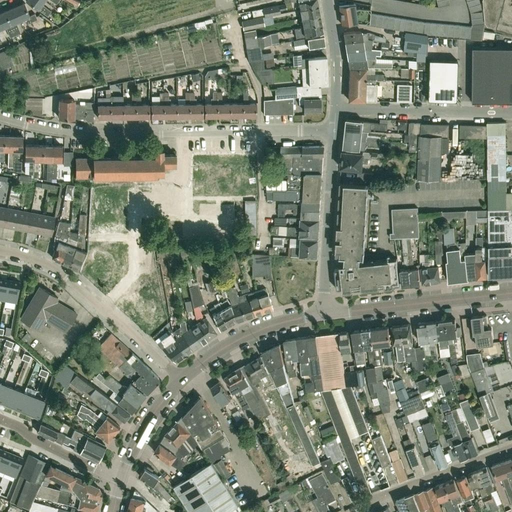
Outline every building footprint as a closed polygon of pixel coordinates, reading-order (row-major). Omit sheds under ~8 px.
[(44,1),(43,0),(26,0),(47,16),(51,10),(42,4),(44,1)] [(303,0),(298,1),(300,10),(318,6),(316,0),(303,0)] [(511,0),(482,0),(485,23),(488,26),(496,28),(496,29),(511,33),(511,0)] [(14,7),(20,20),(24,18),(26,24),(37,19),(34,14),(29,16),(24,3),(14,7)] [(480,3),(469,7),(471,13),(482,9),(480,3)] [(286,4),(271,7),(251,11),(252,17),(264,15),(265,17),(281,14),(280,11),(287,9),(286,4)] [(369,22),(370,10),(355,8),(355,4),(339,6),(342,25),(369,22)] [(318,6),(300,10),(301,18),(320,15),(318,6)] [(20,20),(14,7),(5,11),(15,35),(20,33),(15,22),(20,20)] [(15,35),(5,11),(0,12),(0,25),(1,29),(5,27),(10,37),(15,35)] [(320,15),(301,18),(303,27),(304,27),(321,23),(320,15)] [(264,25),(262,17),(242,21),(244,29),(264,25)] [(296,38),(305,36),(323,33),(321,23),(304,27),(303,27),(294,29),(296,38)] [(484,23),(472,25),(472,27),(471,38),(471,39),(482,39),(484,23)] [(255,34),(253,28),(243,30),(245,39),(253,38),(253,35),(255,34)] [(352,31),(343,33),(345,42),(367,39),(372,40),(374,35),(368,33),(361,33),(361,32),(352,31)] [(261,46),(272,44),(270,34),(243,40),(245,49),(246,48),(246,49),(261,46)] [(325,45),(323,36),(293,41),(294,46),(298,45),(308,44),(308,47),(325,45)] [(414,52),(416,52),(427,53),(427,38),(426,43),(423,42),(403,39),(406,43),(414,44),(414,52)] [(367,39),(345,42),(346,51),(364,49),(371,50),(372,40),(367,39)] [(0,51),(0,53),(5,68),(18,64),(17,59),(34,53),(30,42),(0,51)] [(381,46),(380,50),(388,51),(389,43),(385,43),(385,47),(381,46)] [(262,60),(261,46),(246,49),(247,57),(250,62),(262,60)] [(511,47),(473,47),(472,102),(511,102),(511,47)] [(364,49),(346,51),(348,60),(365,58),(375,58),(375,56),(380,56),(380,50),(371,50),(364,49)] [(416,52),(416,61),(426,61),(427,53),(416,52)] [(326,66),(326,57),(301,58),(302,68),(321,66),(326,66)] [(365,58),(348,60),(349,66),(367,67),(392,68),(392,64),(375,63),(375,58),(365,58)] [(267,68),(275,67),(274,59),(266,60),(267,68)] [(429,59),(427,100),(456,101),(457,62),(457,60),(429,59)] [(255,72),(256,72),(264,72),(264,71),(262,60),(250,62),(255,72)] [(321,66),(302,68),(302,77),(327,75),(326,66),(321,66)] [(349,68),(349,79),(375,80),(382,80),(385,80),(385,76),(375,75),(365,75),(365,69),(349,68)] [(205,79),(210,79),(217,79),(217,69),(208,71),(205,76),(205,79)] [(415,69),(414,69),(408,69),(401,69),(401,78),(408,78),(414,78),(415,69)] [(264,72),(256,72),(262,83),(263,87),(264,87),(268,87),(268,86),(266,71),(264,71),(264,72)] [(303,86),(296,86),(275,89),(275,99),(297,97),(299,97),(304,96),(305,97),(311,97),(310,90),(318,89),(318,85),(320,85),(320,84),(328,84),(327,75),(302,77),(303,86)] [(377,85),(375,85),(375,80),(349,79),(348,100),(376,101),(377,85)] [(396,101),(411,102),(412,85),(397,85),(396,101)] [(243,86),(243,92),(243,103),(243,116),(256,116),(256,103),(248,103),(248,92),(247,86),(243,86)] [(190,104),(190,117),(203,116),(202,104),(196,104),(196,99),(194,99),(194,92),(189,92),(189,99),(190,104)] [(211,98),(211,104),(204,104),(204,116),(217,116),(217,92),(212,92),(212,98),(211,98)] [(230,116),(230,104),(218,104),(218,99),(222,99),(222,92),(217,92),(217,116),(230,116)] [(164,117),(164,104),(163,93),(159,93),(159,100),(159,104),(151,104),(151,117),(164,117)] [(163,93),(164,104),(164,117),(177,117),(177,104),(170,104),(170,100),(168,100),(168,93),(164,93),(163,93)] [(303,111),(320,111),(319,98),(305,98),(305,97),(304,96),(299,97),(299,104),(303,104),(303,111)] [(59,100),(59,109),(93,110),(93,109),(94,109),(94,103),(85,103),(85,105),(74,105),(74,100),(59,100)] [(243,103),(230,104),(230,116),(243,116),(243,103)] [(136,105),(136,117),(149,117),(149,104),(136,105)] [(190,104),(177,104),(177,117),(190,117),(190,104)] [(109,105),(97,105),(97,118),(109,117),(109,105)] [(122,105),(115,105),(109,105),(109,117),(123,117),(122,105)] [(122,105),(123,117),(136,117),(136,105),(122,105)] [(59,118),(60,118),(84,118),(84,116),(86,117),(86,121),(93,121),(93,110),(59,109),(59,118)] [(346,119),(345,129),(362,131),(362,128),(387,130),(387,124),(363,121),(346,119)] [(488,122),(488,125),(488,139),(488,200),(488,209),(506,209),(506,122),(488,122)] [(345,129),(344,138),(361,140),(380,142),(380,137),(368,136),(368,132),(362,131),(345,129)] [(13,135),(4,135),(4,150),(8,150),(8,167),(13,167),(13,161),(13,135)] [(23,136),(13,135),(13,161),(18,161),(18,151),(22,151),(23,136)] [(413,144),(419,144),(420,137),(420,135),(414,135),(410,135),(409,143),(413,144)] [(431,137),(426,137),(420,137),(419,144),(419,153),(417,179),(439,180),(441,151),(448,151),(448,137),(443,137),(437,137),(431,137)] [(361,140),(344,138),(343,148),(363,150),(364,149),(365,147),(379,148),(380,142),(361,140)] [(29,160),(29,171),(29,175),(33,175),(34,171),(35,145),(25,145),(25,160),(29,160)] [(43,145),(35,145),(34,171),(33,175),(33,178),(38,178),(38,171),(38,160),(43,160),(43,145)] [(51,181),(52,146),(43,145),(43,160),(47,160),(47,180),(51,181)] [(288,174),(293,174),(305,174),(322,174),(324,145),(281,147),(281,156),(281,160),(280,167),(281,173),(288,174)] [(62,146),(52,146),(51,181),(56,181),(56,161),(61,161),(62,146)] [(175,165),(175,157),(175,154),(163,154),(163,149),(155,150),(155,157),(118,157),(118,156),(114,156),(114,157),(76,158),(76,177),(156,176),(156,174),(163,174),(163,170),(168,170),(168,165),(175,165)] [(341,162),(341,168),(362,170),(363,164),(368,164),(369,159),(372,160),(372,158),(379,159),(380,153),(364,152),(364,151),(343,149),(341,162)] [(64,152),(64,166),(73,166),(73,152),(64,152)] [(206,158),(206,175),(216,175),(216,157),(206,158)] [(216,157),(216,175),(225,175),(225,157),(216,157)] [(225,157),(225,175),(235,175),(235,157),(225,157)] [(235,157),(235,175),(245,175),(244,157),(235,157)] [(244,157),(245,175),(255,175),(254,157),(244,157)] [(196,158),(196,176),(206,175),(206,158),(196,158)] [(357,181),(367,181),(374,182),(374,173),(358,172),(357,181)] [(304,190),(305,174),(293,174),(288,174),(287,190),(288,190),(304,190)] [(304,190),(303,200),(320,201),(322,174),(305,174),(304,190)] [(384,288),(393,287),(393,283),(399,283),(396,258),(389,259),(389,263),(383,264),(382,260),(375,261),(375,264),(359,266),(360,257),(364,257),(364,250),(361,249),(361,243),(365,243),(365,235),(361,235),(362,228),(366,228),(366,221),(362,221),(363,214),(367,214),(367,207),(363,206),(364,199),(367,200),(368,184),(340,183),(340,192),(343,192),(343,197),(339,197),(339,206),(343,206),(342,212),(338,211),(338,220),(342,221),(341,226),(338,226),(337,235),(341,235),(341,240),(337,240),(336,249),(340,249),(340,256),(345,256),(344,264),(343,264),(344,268),(334,269),(337,289),(343,289),(343,292),(352,291),(352,288),(361,287),(362,290),(379,289),(379,285),(384,284),(384,288)] [(73,203),(75,185),(68,184),(67,184),(64,201),(70,202),(73,203)] [(273,190),(273,200),(288,200),(288,190),(287,190),(273,190)] [(294,209),(294,210),(310,210),(311,209),(320,210),(320,201),(303,200),(303,201),(302,201),(301,204),(279,203),(278,209),(285,209),(294,209)] [(96,207),(96,230),(106,230),(106,212),(106,207),(96,207)] [(115,207),(115,211),(115,230),(126,230),(125,207),(115,207)] [(419,237),(418,222),(418,213),(418,207),(392,209),(393,232),(390,233),(390,238),(401,238),(410,237),(419,237)] [(19,210),(7,208),(4,227),(16,229),(19,210)] [(489,259),(489,256),(497,256),(511,254),(511,208),(506,209),(488,209),(488,259),(489,259)] [(319,219),(320,210),(311,209),(310,210),(294,210),(293,214),(301,215),(300,218),(319,219)] [(16,229),(27,231),(31,212),(19,210),(16,229)] [(106,212),(106,230),(115,230),(115,211),(106,212)] [(442,211),(442,216),(442,217),(445,217),(445,219),(452,219),(452,217),(466,217),(466,211),(452,211),(442,211)] [(27,231),(39,233),(43,215),(31,212),(27,231)] [(428,222),(428,217),(427,212),(418,213),(418,222),(428,222)] [(78,270),(85,251),(81,250),(81,245),(82,240),(83,235),(84,234),(86,214),(79,214),(76,248),(69,265),(78,270)] [(39,233),(51,235),(55,217),(43,215),(39,233)] [(301,223),(300,227),(319,228),(319,219),(300,218),(290,218),(289,222),(301,223)] [(69,234),(69,232),(70,224),(59,221),(56,235),(60,237),(58,243),(55,242),(53,245),(56,246),(52,257),(52,258),(61,262),(67,244),(66,244),(69,234)] [(287,235),(299,236),(318,236),(319,228),(300,227),(287,226),(287,235)] [(453,228),(443,228),(444,244),(446,244),(454,243),(453,228)] [(283,237),(273,236),(273,245),(283,245),(283,237)] [(408,252),(412,252),(410,237),(401,238),(403,252),(408,252)] [(300,243),(300,247),(318,248),(318,239),(294,238),(294,242),(300,243)] [(435,264),(443,264),(444,264),(443,254),(442,241),(434,241),(435,264)] [(468,279),(465,253),(464,248),(466,248),(466,242),(454,243),(446,244),(447,252),(446,252),(446,261),(448,280),(468,279)] [(76,248),(67,244),(61,262),(69,265),(76,248)] [(318,248),(300,247),(292,246),(292,256),(317,258),(318,248)] [(476,247),(476,252),(475,261),(477,277),(486,276),(485,261),(482,261),(482,247),(476,247)] [(408,252),(408,255),(411,285),(420,284),(418,268),(414,268),(412,252),(408,252)] [(465,253),(468,279),(477,278),(477,277),(475,261),(476,252),(465,253)] [(252,264),(271,264),(271,255),(253,254),(252,264)] [(423,268),(420,268),(422,284),(431,283),(430,267),(429,254),(424,254),(424,258),(424,261),(422,262),(423,268)] [(499,275),(511,274),(511,254),(497,256),(499,275)] [(400,270),(401,286),(411,285),(408,255),(403,255),(405,269),(400,270)] [(488,259),(488,276),(498,276),(499,275),(497,256),(489,256),(489,259),(488,259)] [(431,283),(440,282),(438,266),(430,267),(431,283)] [(0,278),(0,297),(5,298),(8,280),(0,278)] [(149,278),(142,285),(155,298),(156,297),(162,290),(149,278)] [(8,280),(5,298),(16,300),(19,282),(8,280)] [(226,289),(224,280),(218,281),(220,291),(221,291),(223,298),(227,297),(225,289),(226,289)] [(208,295),(215,292),(211,281),(205,283),(208,295)] [(250,291),(247,284),(240,286),(242,293),(250,291)] [(142,285),(135,292),(149,304),(148,305),(150,306),(157,299),(156,297),(155,298),(142,285)] [(198,285),(190,288),(197,317),(202,315),(199,307),(205,304),(198,285)] [(40,287),(21,318),(39,329),(45,319),(65,331),(76,313),(56,301),(58,297),(40,287)] [(226,290),(227,293),(231,305),(230,306),(235,321),(263,312),(258,296),(258,291),(248,294),(248,293),(237,297),(234,287),(226,290)] [(266,289),(258,291),(258,296),(263,312),(272,309),(266,289)] [(135,292),(129,299),(142,311),(148,305),(149,304),(135,292)] [(129,299),(122,306),(135,319),(142,311),(129,299)] [(221,302),(219,303),(221,310),(227,326),(235,321),(230,306),(228,306),(226,300),(221,303),(221,302)] [(214,306),(217,312),(213,315),(220,330),(227,326),(221,310),(219,303),(214,306)] [(486,315),(471,317),(473,334),(475,334),(477,346),(493,344),(491,328),(488,328),(486,315)] [(208,338),(217,333),(206,317),(198,323),(208,338)] [(455,320),(455,319),(445,320),(448,344),(453,343),(452,337),(461,336),(460,327),(456,327),(455,320)] [(445,320),(436,321),(438,339),(439,349),(449,348),(448,344),(445,320)] [(201,344),(190,329),(187,331),(186,321),(179,322),(181,327),(182,334),(192,350),(201,344)] [(436,321),(426,322),(429,340),(438,339),(436,321)] [(429,340),(426,322),(417,323),(419,342),(420,342),(429,341),(429,340)] [(208,338),(198,323),(190,329),(201,344),(208,338)] [(413,347),(410,324),(401,325),(405,360),(416,359),(415,348),(416,348),(415,347),(413,347)] [(401,325),(391,326),(393,344),(395,344),(398,362),(405,360),(401,325)] [(372,347),(375,366),(376,372),(377,380),(382,379),(383,379),(381,364),(383,363),(382,358),(380,346),(390,345),(388,326),(370,328),(370,329),(372,347)] [(182,334),(181,327),(180,327),(173,332),(176,338),(175,339),(173,340),(185,355),(192,350),(182,334)] [(370,329),(361,330),(365,361),(369,360),(368,347),(372,347),(370,329)] [(96,330),(88,339),(93,343),(98,338),(101,335),(96,330)] [(356,362),(365,361),(361,330),(352,331),(354,349),(355,349),(356,362)] [(349,331),(339,332),(342,352),(351,350),(349,331)] [(343,447),(362,496),(371,492),(350,438),(369,431),(351,386),(346,386),(342,352),(339,332),(316,335),(324,390),(321,390),(343,447)] [(111,333),(98,347),(101,349),(107,343),(140,374),(141,373),(153,385),(158,380),(158,377),(132,353),(111,333)] [(175,362),(185,355),(173,340),(175,339),(171,333),(157,344),(161,348),(175,362)] [(307,336),(297,338),(299,356),(301,375),(310,374),(311,379),(315,378),(316,391),(321,390),(324,390),(316,335),(307,336)] [(297,338),(284,340),(287,357),(284,357),(289,377),(297,375),(295,370),(294,370),(294,364),(292,364),(291,356),(299,356),(297,338)] [(107,343),(101,349),(124,371),(147,392),(153,385),(141,373),(140,374),(107,343)] [(284,363),(280,343),(262,352),(266,360),(275,382),(277,387),(288,382),(284,363)] [(449,348),(451,363),(457,362),(455,343),(453,343),(448,344),(449,348)] [(426,359),(425,356),(424,346),(420,347),(416,348),(415,348),(416,359),(418,371),(427,370),(426,359)] [(49,350),(44,356),(50,362),(56,356),(49,350)] [(466,354),(467,361),(468,365),(470,372),(484,368),(480,353),(466,354)] [(267,387),(275,382),(266,360),(263,361),(261,356),(253,361),(267,387)] [(244,366),(253,381),(254,383),(255,382),(259,391),(267,387),(253,361),(244,366)] [(56,374),(54,380),(61,384),(66,388),(71,382),(81,390),(83,389),(101,402),(100,403),(104,406),(105,406),(124,421),(130,413),(77,373),(65,364),(56,374)] [(391,403),(389,397),(388,388),(386,389),(385,386),(384,387),(382,379),(377,380),(376,372),(375,366),(366,367),(368,382),(372,397),(377,397),(383,411),(390,410),(389,403),(391,403)] [(479,396),(480,395),(490,421),(499,417),(489,392),(495,390),(489,375),(486,367),(484,368),(470,372),(479,396)] [(249,383),(241,368),(233,373),(241,388),(257,420),(270,413),(259,391),(255,382),(254,383),(253,381),(249,383)] [(356,370),(356,371),(357,385),(365,383),(363,369),(356,370)] [(99,372),(95,376),(102,382),(106,378),(99,372)] [(233,373),(224,377),(233,392),(236,390),(239,396),(237,397),(243,410),(240,412),(241,415),(244,421),(247,419),(254,415),(257,420),(241,388),(233,373)] [(108,375),(106,378),(123,393),(137,404),(145,394),(131,383),(126,389),(108,375)] [(106,378),(102,382),(112,391),(120,397),(118,401),(131,412),(137,404),(123,393),(106,378)] [(416,382),(420,393),(431,388),(426,378),(416,382)] [(219,381),(211,387),(210,388),(222,404),(231,398),(219,381)] [(4,384),(0,393),(0,403),(7,406),(14,388),(4,384)] [(401,402),(409,398),(405,387),(396,391),(401,402)] [(14,388),(7,406),(17,410),(24,392),(14,388)] [(24,392),(17,410),(27,414),(34,396),(24,392)] [(425,407),(424,407),(420,394),(409,398),(401,402),(406,415),(425,407)] [(34,396),(27,414),(37,418),(44,400),(34,396)] [(211,462),(213,462),(224,479),(231,475),(220,455),(230,449),(228,445),(229,444),(201,396),(182,416),(199,443),(203,449),(211,462)] [(479,426),(468,398),(460,401),(471,429),(479,426)] [(435,408),(441,406),(439,399),(433,402),(435,408)] [(294,404),(287,408),(312,465),(320,461),(294,404)] [(81,405),(79,411),(88,414),(113,434),(119,426),(107,416),(103,420),(91,411),(90,409),(81,405)] [(308,405),(304,406),(310,420),(314,419),(308,405)] [(469,456),(478,453),(472,437),(471,438),(469,432),(467,433),(463,420),(461,421),(457,408),(451,410),(452,413),(464,443),(469,456)] [(79,411),(77,415),(84,421),(86,418),(97,428),(94,432),(107,442),(113,434),(88,414),(79,411)] [(454,444),(460,460),(469,456),(464,443),(452,413),(446,415),(453,436),(447,439),(450,446),(454,444)] [(199,443),(182,416),(178,421),(171,428),(185,439),(189,436),(196,447),(199,443)] [(270,432),(264,421),(259,424),(265,435),(270,432)] [(447,464),(442,449),(434,430),(430,421),(421,425),(428,441),(432,453),(433,453),(438,468),(447,464)] [(320,431),(316,422),(311,424),(315,433),(320,431)] [(412,442),(417,440),(412,429),(409,422),(404,424),(411,443),(412,442)] [(41,424),(37,431),(53,440),(55,436),(57,432),(41,424)] [(320,430),(324,439),(337,434),(333,425),(320,430)] [(165,435),(160,442),(174,453),(176,454),(182,462),(184,459),(181,457),(183,455),(184,456),(185,455),(179,446),(185,439),(171,428),(165,435)] [(73,432),(70,438),(83,444),(101,453),(105,445),(87,436),(74,430),(73,432)] [(57,432),(55,436),(58,437),(56,441),(62,444),(63,443),(64,440),(69,443),(75,445),(73,449),(79,452),(95,460),(97,461),(98,459),(101,453),(83,444),(70,438),(57,432)] [(324,440),(333,462),(345,458),(336,435),(324,440)] [(372,439),(383,467),(392,463),(384,445),(380,435),(372,439)] [(178,467),(182,462),(176,454),(174,453),(160,442),(154,451),(170,463),(178,467)] [(416,476),(425,472),(414,445),(406,448),(416,476)] [(2,449),(0,453),(0,468),(5,471),(12,453),(2,449)] [(389,452),(393,462),(400,459),(396,449),(389,452)] [(12,453),(5,471),(15,475),(22,457),(12,453)] [(28,453),(9,501),(11,502),(29,510),(31,506),(33,502),(36,495),(41,485),(46,486),(50,477),(61,482),(59,489),(87,497),(99,499),(101,491),(99,487),(84,480),(76,476),(51,464),(28,453)] [(321,461),(331,483),(340,479),(330,457),(321,461)] [(511,459),(511,457),(502,461),(511,488),(511,459)] [(399,482),(408,478),(401,459),(400,459),(393,462),(392,462),(399,482)] [(502,461),(492,464),(497,478),(501,477),(511,506),(511,488),(502,461)] [(222,480),(211,462),(191,475),(217,511),(238,511),(240,511),(242,511),(240,509),(222,480)] [(173,499),(172,496),(157,480),(159,477),(152,472),(154,469),(148,465),(146,468),(144,467),(139,475),(154,485),(154,484),(165,498),(167,500),(168,500),(169,502),(173,499)] [(492,482),(486,467),(477,470),(493,510),(497,509),(492,496),(492,495),(491,492),(494,490),(491,482),(492,482)] [(493,510),(477,470),(468,473),(474,488),(479,487),(488,510),(492,509),(493,510)] [(325,511),(337,511),(335,511),(330,511),(326,504),(336,499),(322,473),(309,479),(313,487),(316,495),(317,496),(325,511)] [(174,486),(189,511),(217,511),(191,475),(174,486)] [(461,478),(456,479),(467,506),(468,511),(471,511),(474,511),(472,505),(470,499),(474,497),(472,491),(466,476),(465,476),(463,475),(461,476),(461,478)] [(357,498),(347,476),(342,479),(351,500),(357,498)] [(299,483),(303,490),(303,489),(307,487),(308,490),(313,487),(309,479),(305,482),(304,480),(299,483)] [(460,511),(457,503),(462,501),(454,479),(444,482),(456,511),(460,511)] [(278,486),(281,492),(288,489),(292,487),(289,481),(278,486)] [(456,511),(444,482),(435,486),(442,505),(447,503),(450,511),(456,511)] [(303,490),(299,483),(292,487),(288,489),(293,497),(292,495),(303,490)] [(41,485),(36,495),(46,498),(50,499),(76,507),(97,511),(99,499),(87,497),(59,489),(46,486),(41,485)] [(441,510),(438,502),(432,487),(424,490),(418,492),(425,507),(424,507),(425,511),(433,511),(436,511),(441,510)] [(288,489),(281,492),(279,493),(282,499),(283,502),(293,497),(288,489)] [(132,496),(128,511),(156,511),(157,510),(140,494),(137,491),(134,490),(132,496)] [(415,511),(415,510),(423,507),(424,511),(425,511),(424,507),(425,507),(418,492),(413,494),(405,497),(410,511),(415,511)] [(282,499),(279,493),(269,499),(272,505),(282,499)] [(314,511),(325,511),(317,496),(311,499),(314,506),(312,507),(314,511)] [(410,511),(405,497),(396,500),(401,511),(410,511)] [(33,502),(31,506),(51,511),(91,511),(79,510),(72,508),(71,511),(58,508),(33,502)]
